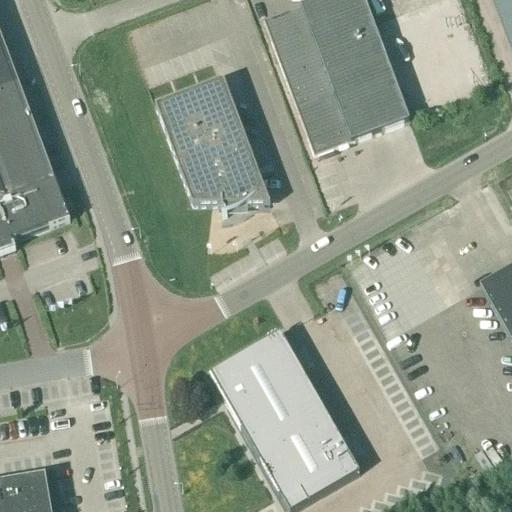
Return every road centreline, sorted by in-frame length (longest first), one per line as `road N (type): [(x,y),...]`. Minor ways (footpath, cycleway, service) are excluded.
road 1 (unclassified): [(140,355),(511,142)]
road 2 (secondary): [(140,355),(121,246),(44,40)]
road 3 (secondary): [(165,511),(140,355)]
road 4 (unclassified): [(140,355),(0,380)]
road 5 (unknown): [(0,455),(64,446),(81,511)]
